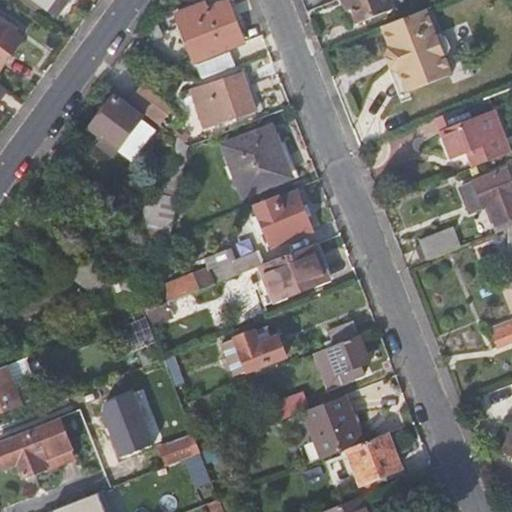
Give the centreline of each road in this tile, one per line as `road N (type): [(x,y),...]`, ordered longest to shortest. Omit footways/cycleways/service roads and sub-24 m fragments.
road 1 (residential): [(475,511),(273,0)]
road 2 (residential): [(130,0),(0,177)]
